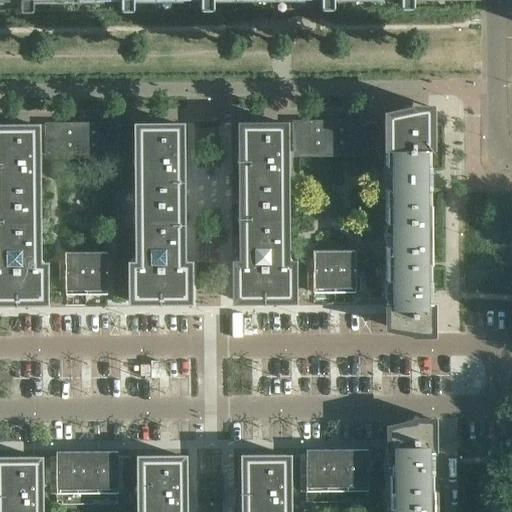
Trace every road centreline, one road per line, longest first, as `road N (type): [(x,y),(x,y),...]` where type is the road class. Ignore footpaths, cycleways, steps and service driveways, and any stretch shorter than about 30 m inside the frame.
road 1 (unclassified): [(211,409),(504,407),(503,374)]
road 2 (unclassified): [(503,374),(502,346),(210,347)]
road 3 (unclassified): [(0,412),(211,409)]
road 4 (unclassified): [(210,347),(0,348)]
road 5 (unclassified): [(494,0),(498,131),(511,153)]
